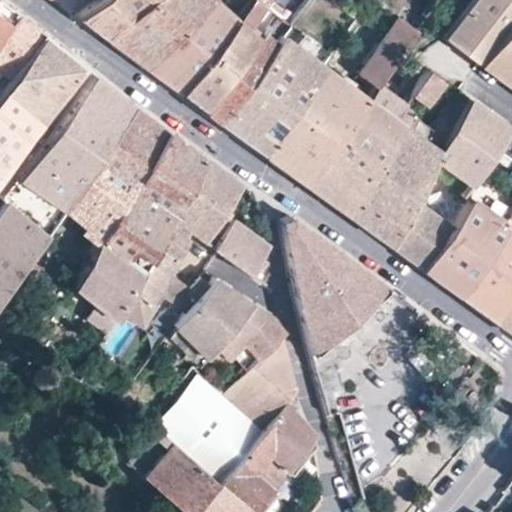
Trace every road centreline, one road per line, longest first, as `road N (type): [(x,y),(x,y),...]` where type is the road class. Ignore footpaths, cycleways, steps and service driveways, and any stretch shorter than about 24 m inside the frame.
road 1 (tertiary): [(46,15),(511,361)]
road 2 (residential): [(264,203),(333,511)]
